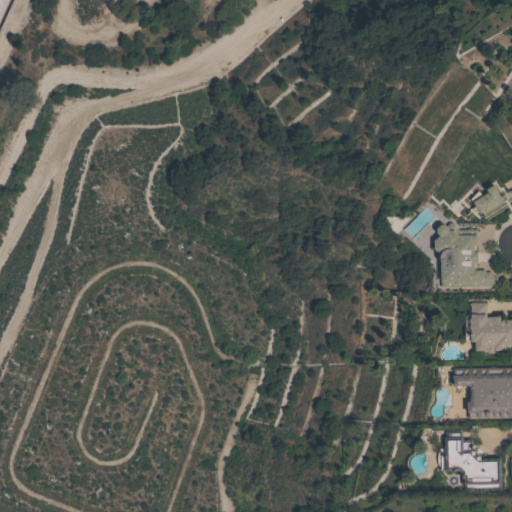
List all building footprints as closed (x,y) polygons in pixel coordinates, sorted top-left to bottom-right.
[(477,191),(482,195),(487,192),(485,189),(493,184),(498,192),(496,193),(502,201),(484,213),(482,211),(479,213),(469,199),(477,191)] [(457,229),(476,229),(476,244),(475,244),(475,252),(476,252),(477,262),(475,262),(475,270),(484,270),(484,272),(490,272),(490,274),(493,274),(493,284),(490,284),(491,286),(440,287),(439,254),(434,249),(433,249),(433,239),(434,240),(439,235),(435,232),(436,228),(440,224),(444,224),(446,226),(447,224),(448,223),(452,223),(457,227),(457,229)] [(469,302),(485,302),(485,317),(491,317),(491,316),(499,316),(499,319),(500,319),(500,320),(511,319),(511,350),(496,350),(496,351),(494,352),(494,353),(486,353),(486,352),(483,352),(483,350),(482,350),(482,351),(478,351),(477,350),(474,350),(474,349),(473,349),(473,342),(474,342),(474,341),(470,341),(470,340),(464,340),(464,339),(463,339),(462,330),(464,330),(464,317),(468,312),(470,313),(469,302)] [(511,417),(467,418),(467,412),(466,412),(466,401),(469,401),(468,385),(463,386),(460,388),(458,389),(457,388),(455,387),(455,386),(452,386),(452,375),(452,368),(488,367),(488,366),(494,366),(494,367),(511,367),(511,417)] [(484,458),(484,456),(500,456),(500,490),(463,490),(463,484),(461,484),(461,473),(458,471),(444,471),(444,470),(439,470),(439,467),(438,466),(436,460),(436,455),(438,450),(438,447),(443,448),(443,437),(444,437),(444,430),(460,431),(460,436),(462,436),(462,439),(472,439),(471,451),(474,451),(480,456),(480,458),(484,458)]
